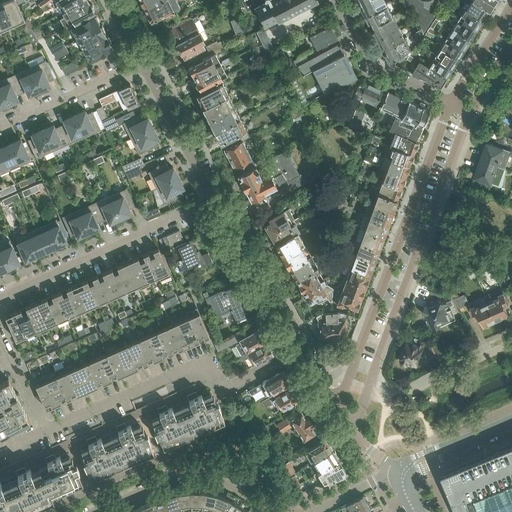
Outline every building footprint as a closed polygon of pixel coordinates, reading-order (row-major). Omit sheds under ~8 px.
[(6,0),(3,2),(13,24),(24,19),(15,0),(6,0)] [(55,0),(62,12),(83,0),(55,0)] [(65,17),(60,19),(65,28),(94,11),(93,10),(94,8),(92,4),(89,4),(89,2),(88,3),(86,0),(83,0),(62,12),(65,17)] [(157,0),(145,7),(148,13),(147,14),(149,18),(150,19),(151,20),(164,14),(166,19),(175,14),(172,9),(179,6),(176,0),(157,0)] [(250,0),(240,0),(246,11),(254,7),(250,0)] [(265,0),(266,1),(255,7),(264,23),(277,17),(278,19),(279,18),(279,19),(315,0),(265,0)] [(361,8),(361,9),(364,16),(386,4),(383,0),(366,0),(360,3),(362,7),(361,8)] [(406,0),(412,11),(418,0),(406,0)] [(421,0),(418,0),(412,11),(423,32),(423,1),(421,0)] [(434,0),(429,0),(429,1),(433,17),(440,5),(434,0)] [(465,9),(482,20),(485,15),(487,15),(488,12),(488,11),(489,10),(473,0),(470,0),(468,3),(465,1),(462,7),(465,9)] [(487,0),(473,0),(489,10),(490,7),(493,3),(487,0)] [(423,1),(423,32),(433,17),(429,1),(423,1)] [(3,2),(0,3),(0,23),(2,29),(13,24),(3,2)] [(386,4),(364,16),(367,22),(369,23),(370,22),(372,26),(392,15),(386,4)] [(465,9),(459,19),(475,29),(477,25),(478,26),(482,20),(465,9)] [(439,12),(436,17),(441,21),(444,16),(439,12)] [(95,14),(71,28),(78,39),(102,25),(101,25),(100,26),(98,22),(99,21),(95,14)] [(373,30),(372,32),(376,38),(398,27),(392,15),(372,26),(374,30),(373,30)] [(174,28),(169,30),(176,44),(177,43),(199,32),(204,29),(197,16),(196,16),(191,19),(190,16),(184,18),(172,25),(174,28)] [(26,19),(24,29),(26,33),(31,30),(33,29),(27,18),(26,19)] [(459,19),(453,28),(470,39),(474,33),(473,33),(475,29),(459,19)] [(104,33),(105,32),(102,25),(78,39),(83,49),(107,35),(105,36),(104,33)] [(311,38),(310,39),(313,46),(315,45),(316,48),(336,38),(335,38),(329,26),(329,25),(310,35),(311,38)] [(398,27),(376,38),(379,45),(381,46),(382,45),(384,49),(404,38),(398,27)] [(453,28),(447,38),(463,49),(465,45),(466,45),(470,39),(453,28)] [(31,30),(26,33),(31,44),(33,43),(38,41),(31,30)] [(177,44),(177,46),(179,51),(181,51),(184,58),(193,53),(194,55),(197,54),(196,51),(199,50),(200,52),(205,49),(201,42),(202,42),(203,39),(199,32),(177,43),(177,44)] [(107,35),(83,49),(90,60),(112,47),(110,45),(109,43),(111,42),(107,35)] [(385,53),(384,55),(387,60),(389,61),(396,57),(398,61),(399,61),(404,58),(404,57),(402,53),(410,49),(404,38),(384,49),(386,52),(385,53)] [(461,53),(460,52),(463,49),(447,38),(441,48),(458,59),(461,53)] [(216,40),(206,46),(210,55),(215,53),(224,48),(221,40),(217,42),(216,40)] [(61,41),(50,47),(53,52),(64,46),(61,41)] [(340,43),(338,44),(319,54),(297,65),(302,74),(320,65),(332,89),(356,76),(343,53),(339,46),(341,45),(340,43)] [(64,46),(53,52),(56,58),(67,51),(64,46)] [(441,48),(434,57),(450,68),(453,64),(454,65),(458,59),(441,48)] [(189,66),(189,67),(189,68),(188,70),(190,72),(192,73),(195,78),(221,64),(215,53),(210,55),(189,66)] [(42,55),(28,62),(30,67),(29,67),(39,89),(49,85),(47,81),(52,79),(53,79),(54,79),(45,59),(44,60),(42,55)] [(434,57),(428,67),(445,78),(449,72),(448,72),(450,68),(434,57)] [(73,61),(62,67),(65,73),(76,67),(73,61)] [(446,81),(445,79),(445,78),(428,67),(419,61),(411,73),(441,86),(441,85),(444,85),(446,81)] [(195,78),(197,82),(196,83),(196,85),(198,87),(199,88),(200,88),(201,89),(220,79),(227,76),(221,64),(195,78)] [(29,67),(13,74),(22,93),(27,90),(28,94),(39,89),(29,67)] [(13,74),(0,80),(0,87),(7,103),(17,99),(16,95),(22,93),(13,74)] [(222,82),(197,95),(200,100),(199,101),(198,102),(200,106),(202,106),(203,106),(203,107),(228,94),(222,82)] [(358,82),(352,96),(358,99),(359,96),(375,104),(376,103),(380,105),(387,92),(382,89),(366,82),(364,85),(358,82)] [(100,98),(98,98),(102,106),(116,99),(117,100),(119,99),(123,109),(127,107),(138,102),(130,84),(118,89),(100,98)] [(381,105),(380,107),(393,113),(386,128),(395,132),(415,141),(422,126),(423,126),(422,128),(423,128),(427,119),(427,118),(426,120),(425,119),(429,110),(423,107),(424,106),(425,106),(423,105),(420,104),(418,103),(419,104),(419,105),(403,98),(400,97),(388,91),(387,91),(387,92),(381,105)] [(205,112),(204,114),(206,118),(208,118),(209,119),(234,106),(228,94),(203,107),(205,112)] [(102,106),(96,108),(102,120),(107,117),(102,106)] [(209,119),(209,120),(208,121),(210,126),(212,126),(212,125),(215,130),(240,117),(234,106),(209,119)] [(74,114),(84,136),(99,129),(100,130),(101,130),(92,110),(91,111),(86,113),(84,110),(74,114)] [(107,117),(102,120),(107,131),(118,125),(118,124),(122,122),(136,115),(133,110),(115,118),(113,114),(107,117)] [(363,112),(355,110),(349,125),(357,128),(363,112)] [(141,114),(142,113),(141,113),(136,115),(122,122),(123,123),(131,138),(152,127),(147,117),(144,119),(141,114)] [(65,122),(60,125),(68,143),(84,136),(74,114),(64,119),(65,122)] [(215,130),(217,135),(216,137),(218,141),(220,141),(221,142),(223,141),(226,148),(242,140),(250,136),(240,117),(215,130)] [(68,143),(60,125),(54,127),(53,124),(42,129),(52,150),(68,143)] [(139,153),(138,153),(138,154),(157,144),(157,143),(156,144),(154,139),(157,137),(152,127),(131,138),(139,153)] [(37,157),(52,150),(42,129),(32,133),(33,136),(28,139),(28,138),(27,139),(36,158),(37,158),(37,157)] [(417,143),(417,142),(416,142),(415,141),(395,132),(390,145),(394,147),(413,154),(415,149),(417,148),(418,145),(417,143)] [(10,143),(20,165),(30,160),(20,138),(10,143)] [(225,150),(224,152),(227,157),(228,157),(234,168),(239,165),(243,172),(266,160),(265,157),(254,163),(242,140),(226,148),(224,149),(225,150)] [(482,157),(481,159),(482,160),(497,165),(505,168),(511,151),(504,148),(489,143),(488,143),(488,142),(485,149),(485,150),(483,154),(482,157)] [(10,143),(0,147),(10,169),(20,165),(10,143)] [(0,147),(0,173),(10,169),(0,147)] [(394,147),(390,158),(409,165),(410,161),(411,161),(413,160),(414,157),(413,155),(413,154),(394,147)] [(266,160),(243,172),(238,175),(240,179),(246,190),(251,200),(254,198),(256,199),(261,196),(262,194),(264,193),(276,186),(275,184),(278,183),(283,193),(305,182),(305,181),(301,174),(301,173),(299,174),(286,149),(266,160)] [(94,158),(96,164),(104,161),(101,155),(94,158)] [(141,157),(122,165),(125,172),(139,165),(144,163),(141,157)] [(94,158),(86,162),(89,167),(96,164),(94,158)] [(390,158),(386,170),(405,177),(406,172),(407,172),(409,171),(410,168),(409,166),(408,166),(409,165),(390,158)] [(478,170),(475,176),(499,185),(505,168),(497,165),(482,160),(481,159),(480,164),(478,170)] [(166,163),(167,163),(166,162),(148,172),(148,173),(149,172),(156,187),(178,176),(172,166),(169,168),(166,163)] [(139,165),(125,172),(128,178),(142,172),(139,165)] [(62,173),(65,178),(72,175),(70,169),(62,173)] [(404,178),(405,177),(386,170),(382,181),(400,188),(402,183),(403,184),(404,183),(406,180),(405,178),(404,178)] [(26,178),(28,184),(36,181),(33,175),(26,178)] [(178,176),(156,187),(164,202),(163,203),(164,203),(183,194),(182,193),(179,188),(183,186),(178,176)] [(26,178),(18,182),(21,188),(28,184),(26,178)] [(400,194),(401,191),(401,189),(400,189),(400,188),(382,181),(379,188),(371,185),(369,190),(377,193),(396,200),(396,199),(398,195),(400,194)] [(6,187),(8,193),(16,189),(14,184),(6,187)] [(37,184),(29,187),(32,193),(40,189),(37,184)] [(328,186),(321,189),(327,201),(334,197),(328,186)] [(6,187),(0,189),(0,194),(1,196),(8,193),(6,187)] [(29,187),(22,191),(24,196),(32,193),(29,187)] [(110,195),(120,217),(130,212),(129,209),(134,207),(135,206),(126,187),(125,187),(125,188),(110,195)] [(10,196),(12,202),(20,198),(17,192),(10,196)] [(377,193),(373,205),(392,212),(392,211),(393,207),(395,206),(397,202),(396,200),(377,193)] [(110,195),(94,202),(102,221),(108,218),(109,221),(120,217),(110,195)] [(10,196),(2,199),(5,205),(12,202),(10,196)] [(334,197),(327,201),(331,207),(337,204),(334,197)] [(337,204),(331,207),(333,212),(339,208),(348,203),(346,199),(337,204)] [(94,202),(78,209),(88,231),(98,226),(97,223),(102,221),(94,202)] [(368,217),(387,224),(389,219),(391,218),(392,214),(392,212),(373,205),(368,203),(366,210),(364,209),(362,215),(364,215),(368,217)] [(147,220),(161,214),(158,207),(144,214),(147,220)] [(70,235),(71,235),(76,232),(78,236),(88,231),(78,209),(63,216),(63,215),(62,216),(70,235)] [(271,222),(265,226),(266,227),(265,228),(265,229),(267,232),(268,233),(269,232),(269,234),(290,222),(294,219),(295,219),(289,209),(283,212),(269,220),(271,222)] [(387,226),(387,224),(368,217),(364,215),(359,227),(383,236),(384,232),(386,230),(387,226)] [(46,224),(55,246),(66,241),(56,219),(46,224)] [(269,234),(270,235),(269,235),(270,236),(270,237),(271,240),(272,240),(272,241),(273,240),(274,242),(280,238),(282,241),(298,232),(299,231),(295,224),(293,226),(290,222),(269,234)] [(46,224),(36,228),(46,250),(55,246),(46,224)] [(359,241),(379,249),(379,248),(378,248),(380,244),(382,242),(383,239),(383,236),(359,227),(354,240),(359,241)] [(36,228),(26,232),(36,254),(46,250),(36,228)] [(179,230),(166,236),(170,244),(183,238),(179,230)] [(26,232),(16,237),(25,259),(36,254),(26,232)] [(283,256),(282,256),(304,244),(298,232),(282,241),(276,244),(279,249),(279,250),(278,252),(280,255),(282,255),(283,256)] [(185,241),(186,242),(176,246),(181,258),(180,258),(181,259),(182,259),(188,273),(212,262),(208,252),(200,256),(197,250),(196,251),(191,239),(188,241),(188,240),(185,241)] [(9,240),(0,244),(0,247),(9,266),(19,262),(9,240)] [(359,241),(355,253),(374,261),(374,260),(375,256),(376,256),(378,255),(379,251),(379,249),(359,241)] [(283,257),(282,259),(284,262),(286,262),(289,268),(290,268),(311,255),(304,244),(282,256),(283,257)] [(0,247),(0,270),(9,266),(0,247)] [(148,254),(158,276),(160,280),(171,275),(164,260),(158,247),(147,252),(148,254)] [(147,252),(137,256),(148,280),(158,276),(148,254),(147,252)] [(355,253),(350,266),(369,273),(371,268),(371,269),(373,267),(374,263),(374,261),(355,253)] [(293,273),(293,274),(296,279),(317,268),(318,267),(311,255),(290,268),(289,269),(289,271),(288,271),(290,274),(290,273),(292,274),(293,273)] [(137,256),(127,261),(137,285),(139,289),(150,285),(148,280),(137,256)] [(127,261),(117,265),(128,289),(137,285),(127,261)] [(117,265),(107,270),(117,294),(128,289),(117,265)] [(350,266),(346,278),(365,284),(367,283),(368,279),(368,277),(369,273),(350,266)] [(298,285),(298,286),(298,287),(299,288),(300,289),(300,290),(301,290),(302,290),(302,291),(323,278),(317,268),(296,279),(298,284),(298,285)] [(107,270),(97,275),(107,298),(117,294),(107,270)] [(97,275),(87,279),(97,303),(107,298),(97,275)] [(504,277),(498,279),(502,288),(508,286),(504,277)] [(323,278),(302,291),(307,300),(308,300),(308,301),(309,301),(310,301),(311,301),(315,299),(317,302),(319,303),(327,298),(326,295),(332,295),(333,291),(332,291),(334,286),(333,282),(328,285),(325,283),(323,278)] [(346,278),(342,289),(361,296),(362,294),(364,291),(363,288),(365,284),(346,278)] [(87,279),(76,284),(87,307),(97,303),(87,279)] [(76,284),(66,288),(77,312),(87,307),(76,284)] [(334,286),(332,291),(333,291),(340,294),(336,304),(344,307),(345,304),(356,308),(358,306),(359,302),(359,300),(361,296),(342,289),(334,286)] [(432,286),(430,293),(441,297),(444,290),(432,286)] [(236,294),(233,287),(225,290),(226,292),(223,294),(221,290),(209,296),(218,316),(231,310),(232,311),(236,321),(247,317),(237,296),(238,295),(237,293),(236,294)] [(66,288),(56,293),(67,316),(77,312),(66,288)] [(172,289),(165,292),(167,297),(174,294),(172,289)] [(457,292),(453,293),(455,298),(459,308),(469,303),(465,294),(459,297),(457,292)] [(499,296),(488,301),(497,319),(499,318),(500,319),(507,316),(507,315),(509,314),(507,310),(508,310),(506,307),(508,303),(509,303),(504,292),(498,295),(499,296)] [(56,293),(46,297),(56,321),(58,326),(69,321),(67,316),(56,293)] [(176,296),(169,299),(169,300),(171,305),(178,301),(176,296)] [(46,297),(36,302),(47,325),(56,321),(46,297)] [(150,297),(144,300),(147,306),(153,303),(150,297)] [(442,325),(441,322),(455,316),(454,313),(457,312),(451,300),(447,302),(438,299),(437,303),(436,304),(435,302),(433,301),(431,302),(430,304),(431,306),(430,306),(426,305),(422,313),(427,315),(433,329),(442,325)] [(477,304),(471,307),(476,317),(477,317),(481,318),(482,321),(483,321),(485,325),(497,319),(488,301),(478,306),(477,304)] [(36,302),(26,306),(38,335),(49,330),(47,325),(36,302)] [(26,306),(15,311),(28,339),(38,335),(26,306)] [(188,316),(199,340),(209,335),(203,322),(204,322),(197,307),(186,312),(188,316)] [(124,310),(117,313),(120,318),(127,315),(124,310)] [(347,321),(346,320),(348,314),(337,310),(337,311),(332,312),(332,317),(334,317),(336,335),(338,337),(339,336),(346,336),(345,326),(347,326),(348,324),(347,321)] [(15,311),(5,315),(11,328),(17,344),(28,339),(15,311)] [(319,322),(318,322),(317,324),(317,327),(318,328),(319,328),(320,338),(328,337),(328,338),(329,339),(329,340),(330,341),(331,341),(332,342),(333,342),(334,342),(335,341),(336,341),(337,340),(338,340),(338,339),(338,338),(339,337),(339,336),(338,337),(336,335),(334,317),(332,317),(332,312),(325,313),(324,311),(316,316),(319,321),(319,322)] [(188,316),(178,321),(188,344),(199,340),(188,316)] [(128,318),(121,321),(123,326),(130,323),(128,318)] [(105,320),(98,324),(100,328),(107,325),(105,320)] [(178,321),(168,325),(178,349),(188,344),(178,321)] [(107,325),(109,330),(116,327),(114,322),(107,325)] [(107,325),(100,328),(102,333),(109,330),(107,325)] [(168,325),(158,330),(168,353),(178,349),(168,325)] [(84,328),(77,331),(79,336),(86,333),(84,328)] [(158,330),(147,334),(158,358),(168,353),(158,330)] [(238,343),(234,345),(240,355),(265,341),(265,340),(266,338),(264,335),(262,334),(261,334),(261,333),(258,335),(255,330),(241,338),(238,333),(214,343),(217,351),(237,341),(238,343)] [(64,337),(66,342),(73,339),(70,334),(64,337)] [(147,334),(137,339),(148,363),(158,358),(147,334)] [(64,337),(57,340),(59,345),(66,342),(64,337)] [(400,359),(401,360),(401,361),(402,363),(406,364),(408,363),(408,362),(417,365),(424,346),(426,341),(420,339),(415,337),(413,342),(407,340),(400,359)] [(137,339),(127,343),(138,367),(148,363),(137,339)] [(432,346),(430,347),(435,357),(440,354),(435,344),(433,340),(430,341),(432,346)] [(272,351),(272,350),(270,347),(269,346),(268,346),(265,341),(240,355),(243,360),(248,357),(253,364),(272,353),(272,352),(272,351)] [(74,342),(67,345),(69,350),(76,347),(74,342)] [(115,343),(104,348),(106,353),(117,376),(128,372),(117,348),(115,343)] [(127,343),(117,348),(128,372),(138,367),(127,343)] [(30,352),(23,355),(25,360),(32,357),(30,352)] [(106,353),(97,357),(107,381),(117,376),(106,353)] [(47,354),(40,357),(42,362),(49,359),(47,354)] [(97,357),(87,361),(97,385),(107,381),(97,357)] [(87,361),(76,366),(87,390),(97,385),(87,361)] [(64,366),(54,370),(67,399),(77,394),(66,370),(64,366)] [(76,366),(66,370),(77,394),(87,390),(76,366)] [(54,370),(44,375),(56,403),(67,399),(54,370)] [(256,385),(248,390),(251,395),(261,389),(265,396),(273,392),(282,386),(289,383),(288,382),(289,381),(289,379),(288,376),(285,375),(285,374),(284,375),(281,371),(262,382),(258,384),(256,385)] [(0,434),(30,420),(22,404),(24,403),(18,393),(16,394),(8,378),(4,380),(2,375),(0,376),(0,434)] [(44,375),(33,380),(40,395),(46,408),(56,403),(44,375)] [(0,511),(21,511),(54,498),(53,496),(224,421),(219,409),(221,408),(218,402),(216,403),(213,396),(210,390),(202,394),(201,393),(198,395),(196,389),(197,389),(195,384),(0,469),(0,511)] [(269,396),(261,401),(265,406),(274,401),(275,403),(275,402),(279,410),(283,407),(284,410),(292,405),(291,403),(298,399),(298,398),(299,395),(297,392),(295,392),(294,392),(294,391),(293,391),(291,387),(285,391),(282,386),(273,392),(275,396),(270,399),(269,396)] [(295,427),(293,428),(297,433),(299,432),(304,439),(301,441),(307,449),(318,443),(313,434),(315,433),(311,427),(315,424),(314,423),(314,422),(316,420),(316,417),(313,416),(311,416),(310,417),(309,415),(305,418),(301,412),(291,419),(289,416),(277,423),(282,431),(291,425),(290,424),(292,422),(295,427)] [(273,434),(268,424),(264,426),(269,436),(273,434)] [(311,462),(332,449),(331,448),(332,446),(330,443),(328,443),(325,438),(318,443),(307,449),(304,452),(311,462)] [(511,511),(511,443),(460,465),(442,473),(458,511),(511,511)] [(332,449),(311,462),(314,467),(314,468),(317,472),(317,473),(338,459),(336,455),(336,453),(334,450),(332,450),(332,449)] [(345,470),(338,459),(317,473),(324,482),(344,473),(344,472),(345,470)] [(289,461),(283,465),(288,477),(296,472),(289,461)] [(295,475),(288,478),(292,488),(300,483),(295,475)] [(300,483),(292,488),(295,495),(302,492),(298,485),(300,484),(300,483)] [(199,491),(190,491),(191,511),(201,511),(204,487),(200,487),(199,491)] [(204,487),(201,511),(202,511),(210,511),(216,494),(207,492),(208,488),(204,487)] [(180,488),(176,489),(181,511),(185,511),(191,511),(190,491),(181,492),(180,488)] [(173,494),(164,496),(170,511),(181,511),(176,489),(172,489),(173,494)] [(216,494),(210,511),(221,511),(230,495),(227,493),(225,497),(216,494)] [(157,495),(153,497),(159,511),(170,511),(164,496),(158,499),(157,495)] [(232,501),(234,497),(230,495),(221,511),(234,511),(240,506),(232,501)] [(346,504),(341,507),(343,511),(346,511),(368,501),(365,497),(363,496),(363,495),(346,504)] [(149,499),(151,502),(144,505),(147,511),(159,511),(153,497),(149,499)] [(346,511),(363,511),(370,509),(370,506),(368,501),(346,511)]
